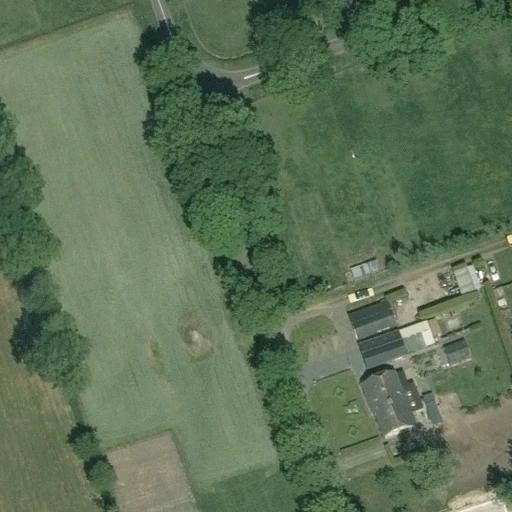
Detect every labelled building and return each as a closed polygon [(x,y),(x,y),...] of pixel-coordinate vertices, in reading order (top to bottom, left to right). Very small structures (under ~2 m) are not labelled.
[(354,282),(376,274),(372,264),(350,272),(354,282)] [(455,276),(462,298),(482,293),(478,279),(476,280),(473,269),(455,276)] [(386,306),(351,319),(359,341),(394,328),(386,306)] [(435,344),(428,326),(362,349),(369,371),(406,358),(405,354),(435,344)] [(401,394),(395,378),(364,391),(376,419),(378,418),(387,441),(418,428),(413,417),(425,412),(415,388),(401,394)] [(505,511),(502,499),(460,511),(505,511)]
